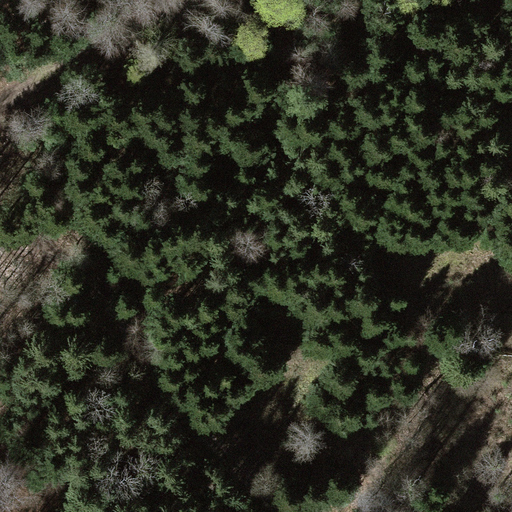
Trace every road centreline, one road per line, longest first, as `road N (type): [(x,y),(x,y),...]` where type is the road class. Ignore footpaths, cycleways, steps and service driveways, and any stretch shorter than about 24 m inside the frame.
road 1 (track): [(276,511),(156,397),(89,285),(63,262),(0,234)]
road 2 (track): [(0,111),(202,0)]
